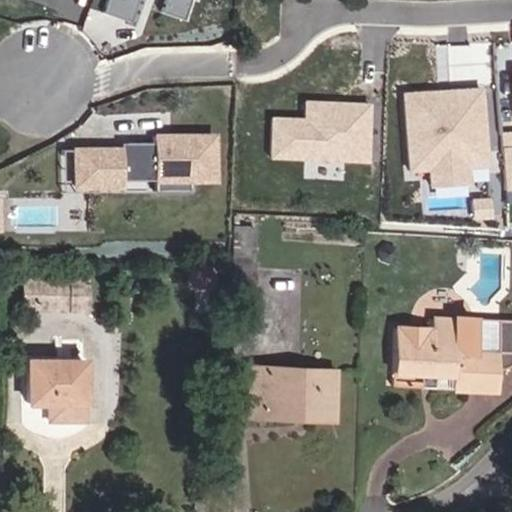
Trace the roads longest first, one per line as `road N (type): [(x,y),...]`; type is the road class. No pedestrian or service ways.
road 1 (residential): [(249,60),(280,49),(316,14),(511,6)]
road 2 (residential): [(0,83),(221,63)]
